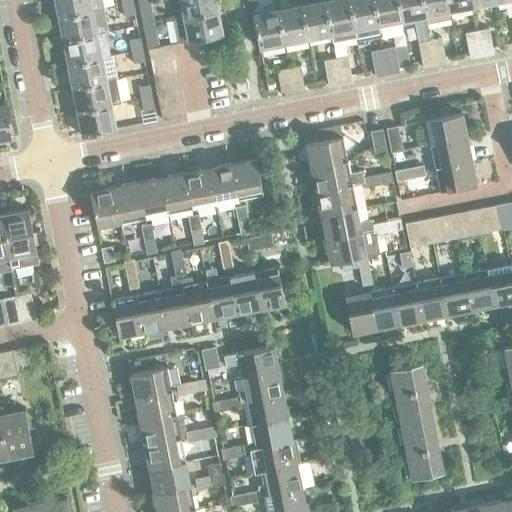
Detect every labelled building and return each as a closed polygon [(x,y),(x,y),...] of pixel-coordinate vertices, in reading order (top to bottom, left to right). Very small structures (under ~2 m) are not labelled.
[(55,0),(58,15),(104,6),(102,0),(55,0)] [(179,0),(182,16),(218,8),(220,8),(218,0),(179,0)] [(324,0),(323,0),(301,4),(308,38),(331,34),(324,0)] [(324,0),(331,34),(332,41),(356,37),(349,0),(324,0)] [(349,0),(356,37),(379,32),(378,24),(373,0),(349,0)] [(398,0),(373,0),(378,24),(402,20),(398,0)] [(398,0),(402,20),(403,25),(425,20),(426,23),(427,23),(422,0),(398,0)] [(447,0),(422,0),(427,23),(451,18),(449,10),(447,0)] [(447,0),(449,10),(473,6),(471,0),(447,0)] [(132,2),(121,4),(123,16),(134,14),(132,2)] [(301,4),(278,9),(284,43),(308,38),(301,4)] [(58,15),(63,39),(97,32),(95,22),(106,19),(104,6),(58,15)] [(187,39),(195,37),(223,32),(218,8),(182,16),(187,39)] [(284,43),(278,9),(253,14),(260,47),(284,43)] [(139,12),(141,24),(153,22),(151,10),(139,12)] [(153,22),(141,24),(144,35),(155,33),(153,22)] [(477,31),(482,55),(494,53),(489,28),(477,31)] [(68,62),(102,56),(109,54),(104,31),(97,32),(63,39),(68,62)] [(482,55),(477,31),(465,33),(470,58),(482,55)] [(128,39),(131,51),(142,49),(139,37),(128,39)] [(430,40),(435,65),(447,63),(442,38),(430,40)] [(435,65),(430,40),(418,43),(423,67),(435,65)] [(174,54),(172,42),(148,47),(151,58),(174,54)] [(383,49),(388,74),(400,72),(396,47),(383,49)] [(142,49),(131,51),(133,63),(144,60),(142,49)] [(388,74),(383,49),(371,52),(376,76),(388,74)] [(174,54),(151,58),(153,70),(176,65),(174,54)] [(73,86),(106,79),(102,56),(68,62),(73,86)] [(336,58),(341,83),(353,81),(348,56),(336,58)] [(341,83),(336,58),(324,61),(329,86),(341,83)] [(179,77),(176,65),(153,70),(156,81),(179,77)] [(289,67),(294,93),(306,90),(301,65),(289,67)] [(294,93),(289,67),(277,70),(282,95),(294,93)] [(181,88),(179,77),(156,81),(158,93),(181,88)] [(77,110),(111,103),(119,102),(115,78),(106,79),(73,86),(77,110)] [(140,97),(151,95),(149,83),(138,85),(140,97)] [(181,88),(158,93),(161,104),(184,100),(181,88)] [(151,95),(140,97),(142,109),(153,107),(151,95)] [(186,112),(184,100),(161,105),(163,116),(186,112)] [(0,139),(15,137),(8,102),(0,103),(0,139)] [(77,110),(82,134),(116,127),(111,103),(77,110)] [(430,144),(467,137),(462,111),(425,119),(430,144)] [(403,149),(398,125),(386,127),(391,151),(403,149)] [(382,128),(370,130),(375,154),(387,152),(382,128)] [(306,142),(311,168),(347,160),(342,135),(306,142)] [(430,144),(435,168),(472,161),(467,137),(430,144)] [(232,161),(239,198),(263,193),(256,157),(232,161)] [(315,191),(352,184),(363,182),(364,186),(378,183),(376,173),(362,176),(360,170),(350,172),(347,160),(311,168),(315,191)] [(232,161),(208,166),(216,202),(239,198),(232,161)] [(476,183),(472,161),(435,168),(439,190),(476,183)] [(185,171),(192,207),(216,202),(208,166),(200,168),(197,164),(187,166),(186,171),(185,171)] [(423,164),(408,167),(410,177),(425,174),(423,164)] [(410,177),(408,167),(394,170),(396,180),(410,177)] [(376,173),(378,183),(393,180),(391,170),(376,173)] [(185,171),(161,175),(169,212),(192,207),(185,171)] [(138,180),(145,216),(169,212),(161,175),(138,180)] [(138,180),(114,185),(122,221),(145,216),(138,180)] [(315,191),(320,215),(356,207),(352,184),(315,191)] [(89,189),(91,198),(97,226),(122,221),(114,185),(89,189)] [(511,213),(509,200),(496,203),(501,227),(511,224),(511,213)] [(239,221),(249,219),(246,203),(236,205),(239,221)] [(484,205),(489,230),(501,227),(496,203),(484,205)] [(484,205),(470,208),(475,232),(489,230),(484,205)] [(29,207),(1,212),(12,268),(38,263),(35,251),(37,250),(29,207)] [(325,238),(361,231),(372,229),(373,233),(388,231),(386,220),(378,222),(377,218),(370,219),(359,221),(356,207),(320,215),(325,238)] [(457,211),(462,235),(475,232),(470,208),(457,211)] [(444,213),(449,238),(462,235),(457,211),(444,213)] [(11,268),(12,268),(1,212),(0,212),(0,257),(2,257),(4,266),(10,264),(11,268)] [(189,215),(192,230),(202,228),(199,212),(189,215)] [(444,213),(431,216),(436,240),(449,238),(444,213)] [(436,240),(431,216),(418,219),(423,243),(436,240)] [(402,228),(400,218),(386,220),(388,231),(402,228)] [(252,232),(252,231),(249,219),(239,221),(242,234),(252,232)] [(418,219),(405,221),(410,246),(423,243),(418,219)] [(142,223),(145,239),(155,237),(152,221),(142,223)] [(202,228),(192,230),(194,243),(205,241),(202,228)] [(249,250),(263,247),(274,245),(271,230),(260,232),(261,235),(247,237),(249,250)] [(356,257),(358,271),(369,269),(361,231),(325,238),(329,262),(356,257)] [(155,237),(145,239),(148,253),(158,251),(155,237)] [(217,242),(220,256),(230,254),(227,240),(217,242)] [(111,245),(101,247),(104,262),(114,260),(111,245)] [(169,251),(172,265),(183,263),(180,249),(169,251)] [(411,265),(408,251),(399,253),(401,267),(411,265)] [(230,254),(220,256),(223,270),(233,268),(230,254)] [(123,259),(124,262),(126,273),(137,271),(134,257),(123,259)] [(511,273),(510,261),(486,266),(494,302),(511,298),(511,273)] [(166,325),(190,320),(183,284),(181,277),(185,277),(183,263),(172,265),(174,275),(169,276),(171,286),(159,289),(166,325)] [(254,270),(261,306),(285,301),(278,265),(254,270)] [(486,266),(462,271),(469,308),(494,302),(486,266)] [(369,269),(358,271),(361,285),(371,283),(369,269)] [(254,270),(230,275),(237,311),(261,306),(254,270)] [(137,271),(126,273),(129,288),(140,286),(137,271)] [(446,312),(469,308),(462,271),(439,275),(446,312)] [(181,277),(183,284),(190,320),(213,316),(206,279),(192,282),(191,275),(185,277),(181,277)] [(206,279),(213,316),(237,311),(230,275),(206,279)] [(439,275),(415,280),(422,317),(446,312),(439,275)] [(392,285),(400,322),(422,317),(415,280),(392,285)] [(392,285),(369,290),(376,326),(400,322),(392,285)] [(159,289),(136,293),(143,330),(166,325),(159,289)] [(352,331),(376,326),(369,290),(344,295),(352,331)] [(31,292),(18,295),(23,320),(36,318),(31,292)] [(118,335),(143,330),(136,293),(111,298),(118,335)] [(0,298),(0,324),(23,320),(18,295),(0,298)] [(225,366),(239,363),(242,376),(279,369),(274,344),(237,351),(237,352),(223,355),(225,366)] [(12,348),(0,350),(0,376),(17,373),(12,348)] [(218,355),(203,358),(205,369),(220,366),(218,355)] [(389,367),(400,422),(432,416),(421,361),(389,367)] [(130,373),(135,397),(172,390),(167,365),(130,373)] [(238,391),(239,396),(240,400),(283,391),(279,369),(242,376),(240,377),(243,390),(238,391)] [(205,378),(190,381),(192,391),(207,388),(205,378)] [(192,391),(190,381),(176,383),(178,394),(192,391)] [(176,413),(172,390),(135,397),(139,420),(176,413)] [(283,391),(240,400),(240,401),(247,400),(251,423),(288,415),(283,391)] [(239,396),(225,399),(227,409),(241,406),(240,401),(240,400),(239,396)] [(213,412),(227,409),(225,399),(211,402),(213,412)] [(28,415),(26,416),(25,408),(0,412),(0,425),(6,456),(33,451),(32,442),(38,441),(35,426),(31,427),(28,415)] [(139,420),(144,445),(181,437),(176,413),(139,420)] [(251,423),(256,446),(296,438),(295,438),(292,438),(288,415),(251,423)] [(443,471),(441,464),(432,416),(400,422),(411,477),(443,471)] [(214,426),(199,429),(201,439),(215,436),(214,426)] [(201,439),(199,429),(185,431),(187,441),(201,439)] [(185,460),(181,437),(144,445),(149,468),(185,460)] [(299,454),(296,438),(256,446),(249,448),(250,453),(249,453),(253,472),(260,470),(297,463),(295,455),(299,454)] [(248,443),(234,446),(236,456),(249,453),(250,453),(249,448),(248,443)] [(234,446),(220,449),(222,459),(236,456),(234,446)] [(149,468),(154,492),(190,485),(185,460),(149,468)] [(206,464),(210,486),(225,483),(223,473),(220,473),(218,462),(206,464)] [(259,489),(260,494),(302,486),(297,463),(260,470),(264,486),(259,487),(259,489)] [(196,488),(210,486),(206,464),(206,465),(208,476),(194,478),(196,488)] [(154,492),(157,511),(172,511),(195,507),(190,485),(154,492)] [(260,494),(260,495),(265,494),(268,511),(297,511),(306,510),(302,486),(260,494)] [(261,500),(260,495),(260,494),(259,489),(244,492),(246,503),(261,500)] [(232,505),(234,505),(246,503),(244,492),(230,495),(232,505)] [(70,511),(67,496),(38,502),(40,511),(70,511)] [(484,503),(485,511),(510,511),(508,498),(484,503)] [(12,511),(40,511),(38,502),(11,507),(12,511)] [(485,511),(484,503),(460,508),(461,511),(485,511)]
